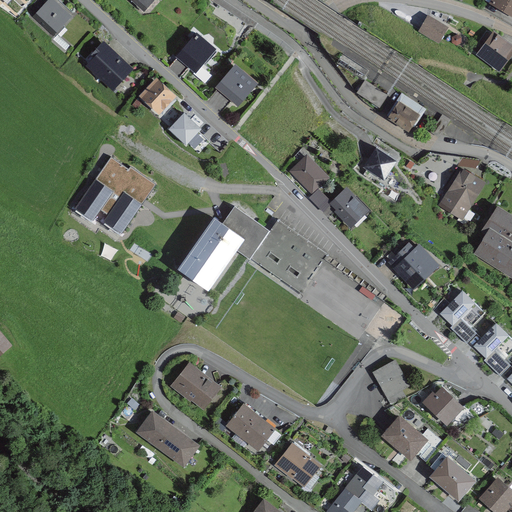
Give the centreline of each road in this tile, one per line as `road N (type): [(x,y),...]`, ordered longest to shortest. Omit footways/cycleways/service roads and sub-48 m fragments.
road 1 (residential): [(305,511),(160,397),(156,370),(173,351),(200,351),(315,414),(333,408),(365,364),(386,351),(459,378),(479,376)]
road 2 (residential): [(479,376),(292,189),(85,0)]
road 3 (residential): [(511,167),(407,137),(359,104),(302,30)]
